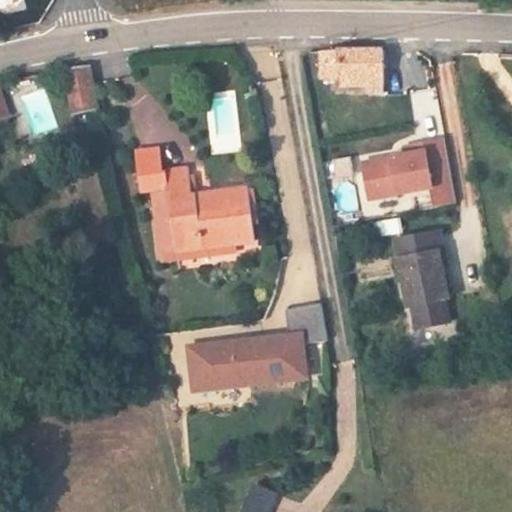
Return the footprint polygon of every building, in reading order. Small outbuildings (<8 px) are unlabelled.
[(385,54),(326,55),(327,81),(368,79),(368,86),(371,86),(383,86),(386,86),(385,54)] [(100,104),(91,65),(67,66),(75,109),(100,104)] [(0,120),(14,118),(5,83),(0,83),(0,120)] [(383,86),(371,86),(371,94),(383,94),(383,86)] [(137,165),(162,161),(159,142),(134,146),(137,165)] [(449,145),(362,151),(366,200),(430,195),(431,206),(453,204),(449,145)] [(164,177),(162,161),(137,165),(140,189),(154,187),(166,186),(175,248),(205,244),(203,232),(228,228),(231,247),(256,243),(248,189),(194,197),(191,173),(164,177)] [(175,248),(166,186),(154,187),(165,258),(206,252),(205,244),(175,248)] [(439,231),(414,237),(419,256),(438,252),(442,267),(447,265),(439,231)] [(420,328),(451,321),(446,299),(450,298),(442,267),(438,252),(419,256),(414,237),(395,242),(411,308),(415,307),(420,328)] [(327,306),(288,313),(291,339),(291,347),(253,352),(252,344),(191,350),(196,393),(311,377),(308,346),(331,343),(327,306)] [(291,339),(252,344),(253,352),(291,347),(291,339)] [(255,481),(241,510),(244,511),(271,511),(280,493),(255,481)]
